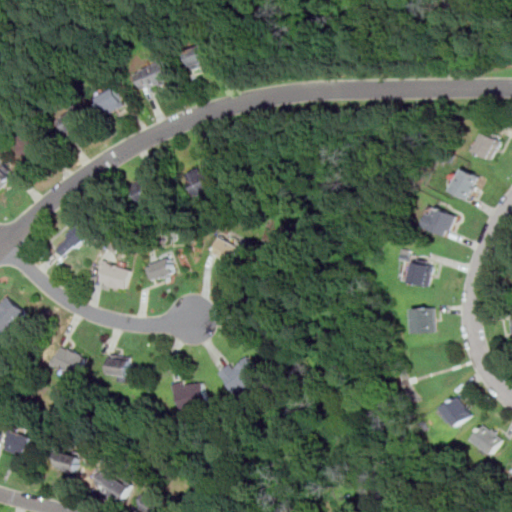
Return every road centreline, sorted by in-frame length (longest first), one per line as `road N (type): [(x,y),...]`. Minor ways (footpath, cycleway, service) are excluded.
road 1 (residential): [(0,249),(128,146),(227,105),(323,89),(511,86)]
road 2 (residential): [(6,242),(81,307),(141,324),(196,320)]
road 3 (residential): [(511,396),(480,352),(474,312),(485,253),(511,204)]
